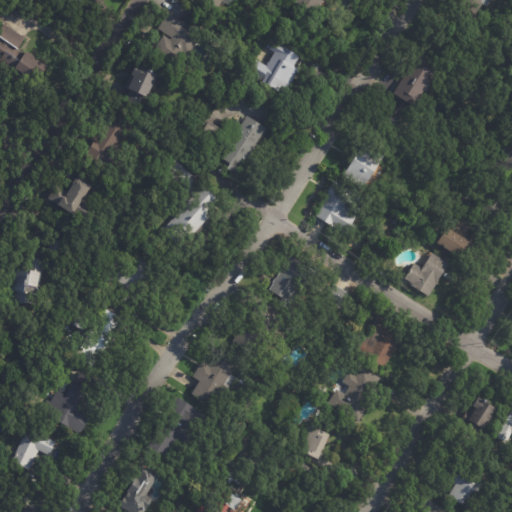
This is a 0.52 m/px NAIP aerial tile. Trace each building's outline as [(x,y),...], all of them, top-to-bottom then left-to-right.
[(231,0),(228,5),(223,2),(214,16),(199,6),(202,0),(231,0)] [(322,0),(322,1),(324,2),(315,16),(310,13),(302,24),(290,15),(297,4),(295,3),(297,0),(322,0)] [(493,0),(489,7),(484,5),(476,18),(452,3),(453,0),(493,0)] [(181,21),(198,32),(193,38),(198,42),(188,57),(182,53),(173,66),(153,52),(164,36),(170,40),(172,38),(158,29),(169,13),(181,21)] [(24,38),(25,39),(18,49),(25,54),(27,52),(36,59),(35,60),(47,68),(40,79),(32,73),(28,79),(15,70),(13,72),(0,63),(0,61),(1,59),(0,58),(0,32),(5,25),(24,38)] [(299,56),(301,57),(301,59),(304,61),(299,70),(300,70),(287,94),(273,86),(272,88),(263,83),(263,82),(249,74),(257,61),(267,67),(275,53),(267,48),(271,40),(299,56)] [(412,105),(395,95),(419,55),(441,68),(417,108),(412,105)] [(158,77),(148,99),(146,98),(141,109),(125,102),(130,91),(126,89),(136,65),(159,76),(158,77)] [(85,155),(96,138),(97,139),(108,123),(111,125),(118,114),(133,125),(122,141),(128,146),(117,162),(123,167),(116,177),(85,155)] [(264,127),(266,129),(237,176),(228,170),(231,165),(221,158),(247,117),(264,127)] [(240,123),(235,130),(229,126),(234,118),(240,123)] [(219,128),(220,129),(213,139),(203,132),(209,122),(219,128)] [(511,175),(497,165),(511,141),(511,175)] [(345,175),(367,143),(387,156),(366,189),(345,175)] [(177,161),(219,201),(208,213),(212,216),(191,238),(188,235),(179,246),(163,231),(195,197),(192,195),(189,198),(164,174),(176,160),(177,161)] [(79,179),(92,188),(83,201),(94,208),(84,223),(48,199),(57,186),(69,194),(74,187),(73,185),(76,181),(77,181),(78,179),(79,179)] [(327,223),(316,216),(330,196),(327,195),(335,182),(367,204),(354,224),(357,227),(350,238),(327,223)] [(511,205),(509,210),(511,211),(511,220),(506,230),(485,217),(497,196),(511,205)] [(163,211),(163,202),(176,201),(177,211),(163,211)] [(473,228),(466,240),(475,246),(465,261),(439,245),(457,216),(474,227),(473,228)] [(54,241),(65,245),(60,259),(48,254),(53,240),(54,241)] [(421,251),(423,246),(431,250),(428,255),(421,251)] [(449,268),(430,298),(412,287),(413,285),(407,280),(408,278),(407,278),(415,265),(424,270),(433,255),(450,265),(449,268)] [(30,259),(47,262),(44,274),(37,307),(14,303),(16,293),(12,293),(16,271),(25,272),(28,258),(30,259)] [(308,268),(308,269),(295,290),(302,295),(297,304),(272,288),(291,258),(308,268)] [(133,305),(129,311),(114,301),(124,286),(108,275),(118,259),(134,270),(141,259),(156,269),(133,305)] [(336,287),(351,296),(343,310),(328,301),(336,287)] [(273,318),(277,321),(252,358),(231,344),(243,327),(246,329),(252,320),(249,318),(257,307),(273,318)] [(115,315),(122,320),(94,369),(76,359),(104,309),(115,315)] [(383,320),(404,334),(395,349),(396,350),(385,367),(368,355),(366,358),(356,352),(378,318),(381,320),(382,319),(383,320)] [(194,392),(200,383),(193,378),(203,363),(209,367),(220,350),(240,362),(231,377),(236,380),(225,397),(220,394),(211,408),(192,396),(194,392)] [(377,380),(363,405),(368,408),(360,423),(329,404),(337,390),(346,395),(354,382),(349,379),(354,371),(358,374),(362,367),(379,377),(377,380)] [(57,411),(58,408),(50,404),(58,391),(66,396),(80,374),(97,384),(80,410),(92,418),(80,437),(52,419),(57,411)] [(497,409),(484,428),(470,418),(477,407),(473,405),(479,396),(498,408),(497,409)] [(153,446),(166,427),(161,424),(178,399),(197,412),(186,428),(193,433),(183,448),(177,444),(166,461),(151,450),(153,446)] [(511,434),(508,442),(498,437),(506,424),(505,423),(511,409),(511,434)] [(322,458),(320,463),(298,453),(309,427),(331,437),(322,458)] [(54,447),(50,457),(39,452),(30,472),(12,464),(27,430),(56,444),(54,447)] [(486,480),(470,509),(450,497),(457,484),(454,483),(455,481),(444,475),(452,460),(486,480)] [(227,461),(247,476),(240,487),(233,482),(231,485),(220,478),(222,475),(218,472),(225,461),(227,461)] [(157,475),(158,476),(144,497),(151,502),(144,511),(124,511),(117,507),(124,498),(127,494),(125,493),(132,483),(131,483),(143,466),(157,475)] [(234,497),(247,506),(242,511),(195,511),(205,499),(216,507),(227,491),(234,497)] [(0,511),(0,506),(6,497),(17,504),(11,511),(10,511),(9,511),(8,511),(0,511)] [(450,511),(429,511),(436,503),(450,511)]
